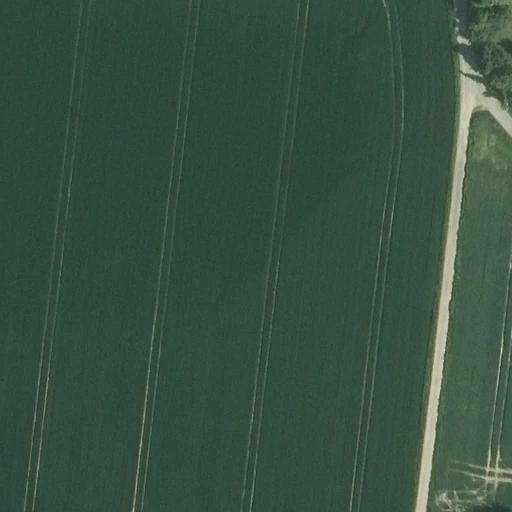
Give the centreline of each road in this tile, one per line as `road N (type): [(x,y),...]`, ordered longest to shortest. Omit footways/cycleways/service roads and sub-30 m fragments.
road 1 (track): [(421,511),(470,79)]
road 2 (residential): [(461,0),(470,79),(511,127)]
